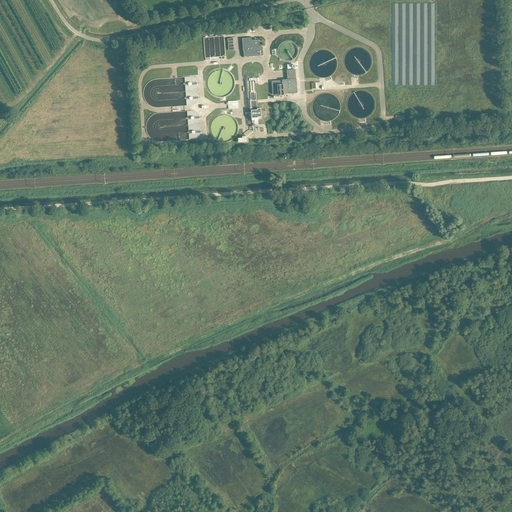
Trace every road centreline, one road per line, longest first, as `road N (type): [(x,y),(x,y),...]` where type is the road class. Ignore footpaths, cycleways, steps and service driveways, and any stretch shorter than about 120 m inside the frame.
road 1 (track): [(511,178),(0,210)]
road 2 (unclassified): [(293,0),(102,40),(71,29),(50,0)]
